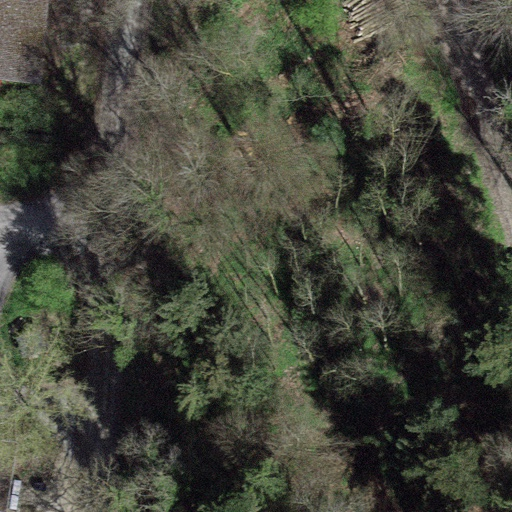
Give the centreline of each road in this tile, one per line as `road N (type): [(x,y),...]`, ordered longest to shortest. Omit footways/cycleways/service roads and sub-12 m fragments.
road 1 (unclassified): [(96,511),(129,0)]
road 2 (track): [(511,208),(439,0)]
